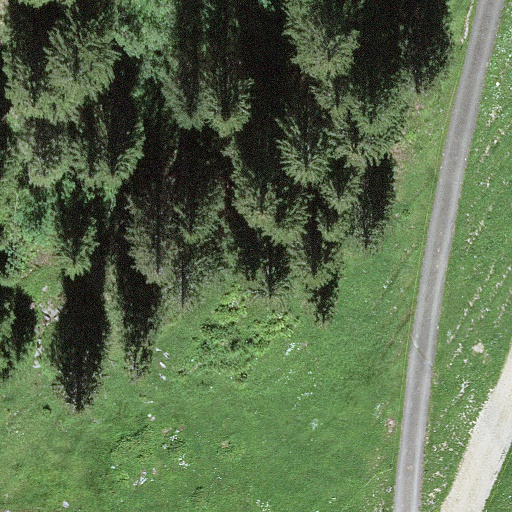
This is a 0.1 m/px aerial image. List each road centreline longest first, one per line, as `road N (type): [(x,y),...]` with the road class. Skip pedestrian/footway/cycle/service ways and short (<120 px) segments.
road 1 (track): [(491,0),(433,275),(404,511)]
road 2 (track): [(465,511),(511,396)]
